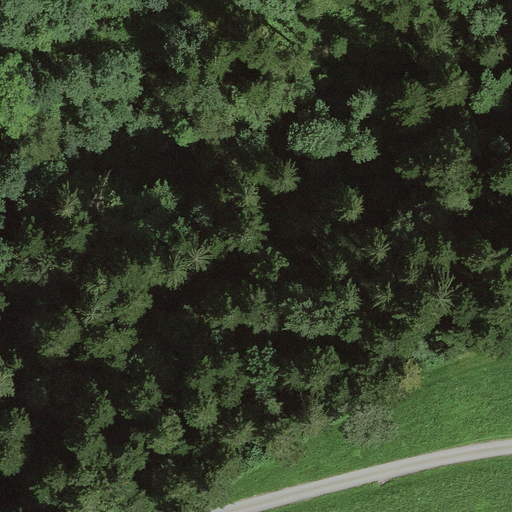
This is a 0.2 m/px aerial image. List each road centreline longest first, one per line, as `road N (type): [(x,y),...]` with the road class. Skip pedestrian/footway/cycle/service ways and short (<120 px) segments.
road 1 (track): [(511,51),(478,69),(405,138),(51,351),(0,405)]
road 2 (unclassified): [(511,447),(231,511)]
